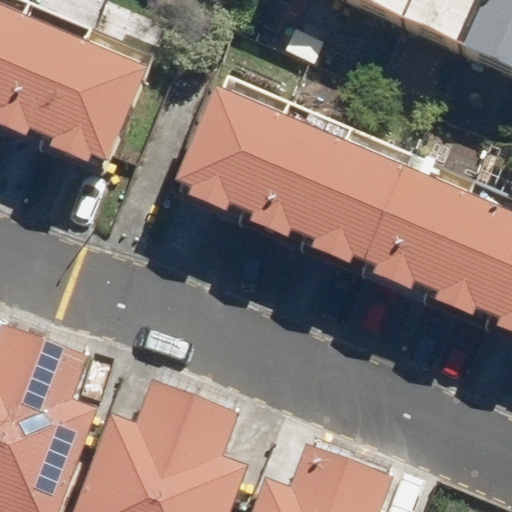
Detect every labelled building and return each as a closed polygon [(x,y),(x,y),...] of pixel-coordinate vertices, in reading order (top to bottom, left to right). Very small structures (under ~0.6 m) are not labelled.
[(171,63),(25,0),(0,0),(0,102),(15,110),(12,116),(50,133),(53,126),(75,136),(72,142),(112,159),(115,153),(129,159),(171,63)] [(511,0),(399,0),(511,52),(511,0)] [(511,194),(242,77),(200,174),(216,181),(212,190),(249,206),(253,196),(279,208),(275,217),(312,233),(316,224),(339,234),(335,242),(372,258),(376,249),(401,260),(398,269),(434,284),(437,276),(462,286),(459,293),(496,309),(499,302),(511,307),(511,194)] [(1,365),(0,364),(0,509),(7,511),(71,511),(112,406),(87,397),(105,350),(19,318),(1,365)] [(151,419),(127,410),(87,511),(244,511),(263,464),(239,454),(256,411),(215,393),(168,377),(151,419)] [(305,485),(280,475),(266,511),(395,511),(410,476),(369,455),(320,442),(305,485)]
